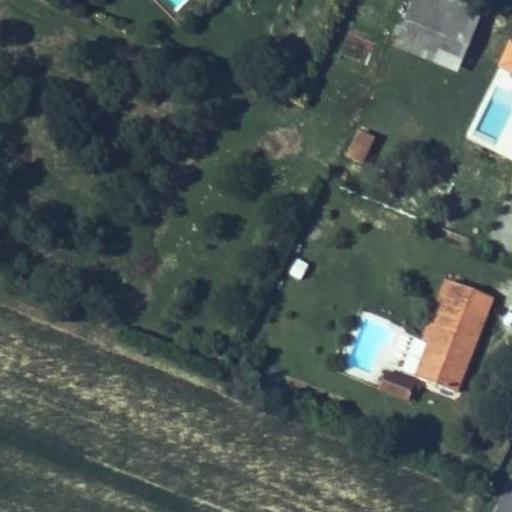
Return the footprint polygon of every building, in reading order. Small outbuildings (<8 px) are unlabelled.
[(421,0),(414,0),(398,38),(454,61),(471,20),(421,0)] [(421,0),(471,20),(477,8),(458,0),(421,0)] [(450,70),(454,61),(398,38),(394,47),(450,70)] [(370,139),(356,134),(346,157),(360,163),(370,139)] [(497,299),(447,279),(424,340),(429,342),(415,379),(459,396),(497,299)] [(415,379),(387,368),(381,384),(409,394),(415,379)]
